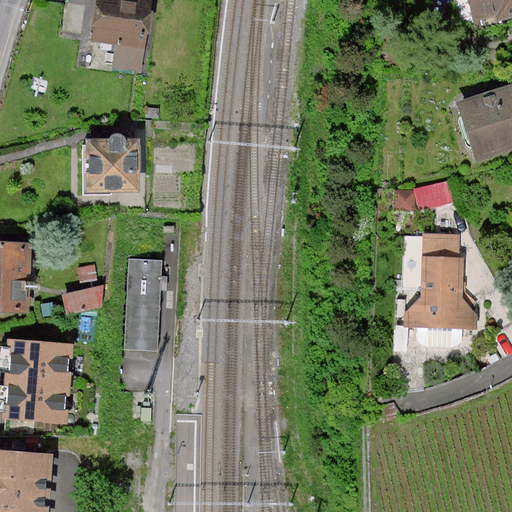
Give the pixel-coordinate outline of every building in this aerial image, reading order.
[(98,0),(99,2),(98,4),(95,27),(94,40),(118,43),(115,67),(142,71),(147,34),(150,34),(153,11),(147,10),(148,0),(98,0)] [(511,0),(470,0),(477,25),(511,15),(511,0)] [(511,89),(511,90),(463,104),(479,156),(511,146),(511,89)] [(116,140),(88,140),(89,190),(137,190),(137,139),(116,140)] [(451,201),(445,181),(416,189),(419,207),(451,201)] [(416,189),(396,188),(395,209),(417,211),(416,189)] [(164,261),(131,258),(126,348),(157,351),(163,308),(172,308),(181,222),(166,220),(164,261)] [(460,236),(425,235),(424,295),(407,312),(407,325),(476,328),(476,316),(467,307),(461,299),(463,259),(460,259),(460,236)] [(0,306),(28,308),(33,240),(0,237),(0,306)] [(96,265),(79,268),(82,288),(64,293),(70,314),(103,307),(108,283),(99,285),(96,265)] [(77,340),(11,338),(12,346),(3,344),(1,369),(9,369),(9,383),(0,382),(0,383),(0,408),(10,410),(9,416),(71,422),(77,340)] [(393,404),(383,407),(387,420),(399,417),(393,404)] [(0,511),(52,511),(56,452),(0,448),(0,511)]
